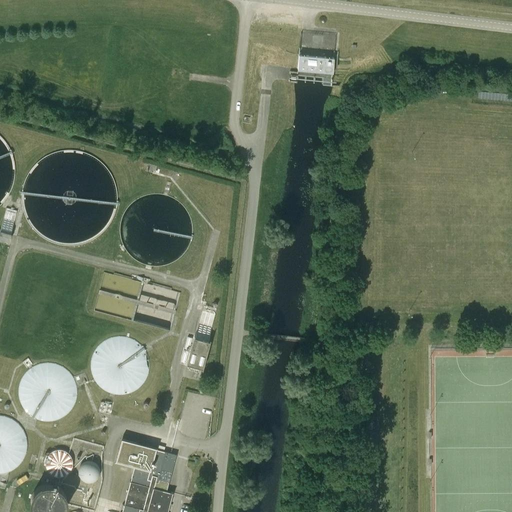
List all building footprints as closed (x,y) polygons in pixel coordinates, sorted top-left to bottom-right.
[(333,58),(299,54),(297,68),(332,71),(333,58)] [(90,385),(140,397),(153,346),(102,333),(90,385)] [(207,369),(217,340),(197,333),(187,363),(207,369)] [(80,374),(31,359),(17,409),(66,423),(80,374)] [(0,472),(10,471),(27,456),(25,434),(9,415),(0,415),(0,472)] [(156,482),(158,482),(166,452),(156,449),(156,448),(121,438),(115,461),(134,466),(121,511),(167,511),(172,492),(155,488),(156,482)] [(69,446),(46,455),(55,478),(78,469),(69,446)] [(99,474),(100,472),(99,469),(99,467),(97,465),(96,463),(94,462),(92,461),(89,461),(87,461),(85,462),(83,463),(81,465),(80,467),(79,469),(79,472),(79,474),(80,476),(82,478),(84,480),(86,481),(88,481),(90,481),(93,481),(95,480),(97,478),(98,476),(99,474)] [(67,505),(68,501),(67,498),(66,494),(64,491),(62,488),(59,486),(56,484),(53,483),(49,483),(46,483),(42,484),(39,485),(36,488),(34,490),(32,493),(30,497),(30,500),(30,504),(31,507),(32,511),(64,511),(65,511),(66,508),(67,505)]
